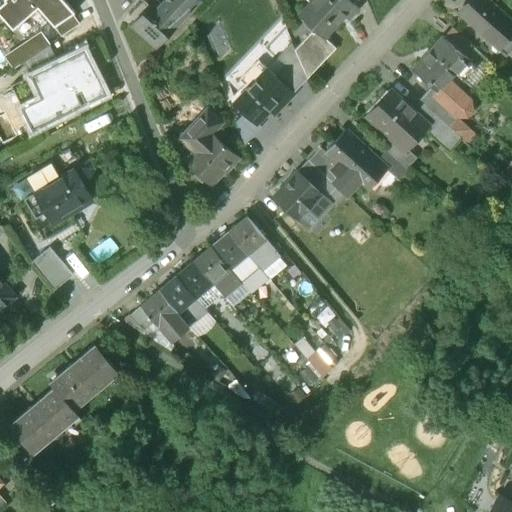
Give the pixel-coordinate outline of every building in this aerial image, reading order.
[(3,0),(3,1),(4,3),(0,6),(0,16),(12,31),(37,9),(54,28),(72,16),(74,14),(61,0),(3,0)] [(200,1),(198,0),(166,0),(160,7),(154,2),(132,25),(156,49),(182,22),(181,22),(200,1)] [(349,0),(314,0),(311,4),(301,15),(316,29),(325,37),(345,14),(349,18),(358,8),(354,4),(349,0)] [(511,21),(493,3),(488,0),(470,0),(459,13),(506,57),(511,50),(511,36),(509,34),(511,30),(511,21)] [(72,16),(54,28),(61,38),(79,26),(72,16)] [(471,46),(453,28),(444,38),(463,56),(471,46)] [(316,29),(295,50),(307,79),(336,48),(325,37),(316,29)] [(41,31),(4,55),(14,69),(51,45),(41,31)] [(444,38),(432,51),(433,52),(423,63),(421,62),(414,70),(433,87),(437,92),(434,95),(451,111),(442,121),(449,127),(458,117),(466,117),(471,111),(470,103),(472,102),(448,80),(455,73),(462,80),(474,66),(463,56),(444,38)] [(295,50),(293,44),(278,59),(285,65),(277,73),(296,91),(307,79),(295,50)] [(84,51),(30,78),(40,98),(21,108),(32,130),(105,94),(84,51)] [(293,94),(267,69),(236,102),(257,123),(278,101),(282,105),(293,94)] [(433,87),(420,101),(442,121),(451,111),(434,95),(437,92),(433,87)] [(391,89),(378,103),(380,105),(369,118),(396,143),(421,117),(413,109),(391,89)] [(442,121),(420,101),(413,109),(421,117),(429,125),(429,126),(432,129),(433,128),(434,129),(442,121)] [(207,109),(177,142),(183,157),(182,158),(211,185),(237,156),(212,133),(222,122),(207,109)] [(421,117),(396,143),(404,151),(429,126),(429,125),(421,117)] [(375,141),(354,121),(346,130),(367,149),(375,141)] [(442,121),(434,129),(433,128),(432,129),(431,131),(450,149),(460,138),(449,127),(442,121)] [(367,149),(346,130),(325,152),(325,153),(336,163),(330,170),(334,173),(333,175),(336,178),(332,183),(346,196),(360,180),(368,188),(387,168),(367,149)] [(325,152),(320,148),(308,161),(321,172),(332,183),(336,178),(333,175),(334,173),(330,170),(336,163),(325,153),(325,152)] [(308,161),(305,158),(294,170),(298,173),(310,184),(321,172),(308,161)] [(51,163),(27,178),(35,192),(60,177),(51,163)] [(35,192),(24,199),(35,218),(46,212),(53,225),(72,214),(69,210),(91,197),(73,169),(60,177),(35,192)] [(310,184),(298,173),(275,197),(298,218),(321,194),(310,184)] [(265,239),(247,217),(229,232),(247,254),(248,254),(265,239)] [(229,232),(211,247),(230,269),(247,254),(229,232)] [(49,247),(30,262),(54,290),(73,275),(49,247)] [(211,247),(194,261),(213,283),(229,269),(230,269),(211,247)] [(230,269),(229,269),(239,282),(258,266),(248,254),(247,254),(230,269)] [(194,261),(177,275),(196,298),(213,283),(194,261)] [(177,275),(159,291),(178,313),(196,298),(177,275)] [(0,310),(15,297),(0,278),(0,310)] [(159,291),(141,306),(155,323),(160,328),(178,313),(159,291)] [(196,298),(178,313),(188,325),(206,310),(196,298)] [(155,323),(142,307),(131,316),(146,331),(155,323)] [(303,339),(294,346),(308,363),(317,356),(303,339)] [(54,387),(9,425),(32,453),(79,414),(75,409),(119,372),(96,344),(50,382),(54,387)] [(511,511),(511,501),(499,495),(491,511),(511,511)]
